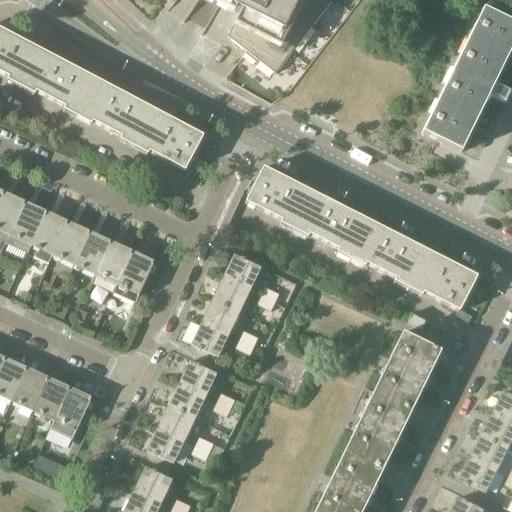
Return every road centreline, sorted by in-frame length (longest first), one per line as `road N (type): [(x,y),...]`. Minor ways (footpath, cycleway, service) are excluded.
road 1 (tertiary): [(511,258),(251,125)]
road 2 (residential): [(511,276),(399,511)]
road 3 (residential): [(198,237),(0,150)]
road 4 (tertiary): [(40,0),(183,88)]
road 5 (residential): [(132,378),(198,237)]
road 6 (residential): [(71,511),(132,378)]
road 7 (residential): [(132,378),(0,317)]
road 8 (tertiary): [(183,88),(75,0)]
road 9 (residential): [(198,237),(251,125)]
